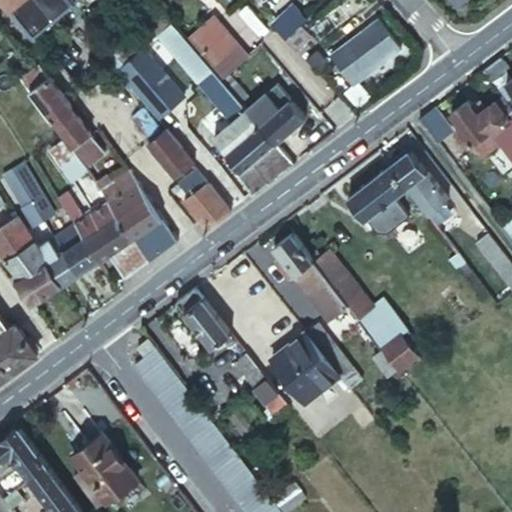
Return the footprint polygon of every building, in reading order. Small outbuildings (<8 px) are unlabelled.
[(76,0),(1,0),(32,36),(76,0)] [(296,8),(274,29),(285,40),(300,25),(307,20),(296,8)] [(241,45),(219,19),(196,37),(218,64),(241,45)] [(403,49),(383,20),(346,48),(366,75),(403,49)] [(214,67),(177,23),(162,35),(201,82),(215,69),(214,67)] [(285,40),(296,52),(312,37),(300,25),(285,40)] [(186,92),(148,45),(122,67),(148,101),(159,114),(186,92)] [(251,58),(241,45),(218,64),(214,67),(215,69),(224,80),(230,75),(251,58)] [(501,56),(484,69),(504,96),(507,99),(511,95),(511,76),(508,70),(510,68),(501,56)] [(52,117),(70,102),(50,77),(48,78),(38,64),(35,66),(20,77),(52,117)] [(270,183),(296,162),(277,142),(263,126),(253,114),(224,80),(215,69),(201,82),(237,127),(220,141),(230,155),(243,169),(238,174),(253,195),(270,183)] [(224,80),(253,114),(258,109),(230,75),(224,80)] [(263,126),(277,142),(306,115),(292,99),(286,104),(276,93),(258,109),(253,114),(263,126)] [(511,106),(507,99),(504,96),(486,110),(481,103),(473,109),(469,102),(453,115),(463,128),(476,145),(484,156),(501,143),(495,134),(509,123),(511,127),(511,106)] [(133,113),(152,138),(162,131),(158,126),(163,121),(159,114),(148,101),(133,113)] [(91,129),(73,106),(70,102),(52,117),(64,132),(66,135),(83,156),(86,160),(103,147),(99,144),(90,131),(91,129)] [(436,106),(423,116),(438,136),(451,126),(436,106)] [(148,141),(174,177),(193,163),(195,161),(168,126),(162,131),(152,138),(148,141)] [(476,145),(463,128),(455,134),(468,151),(476,145)] [(90,167),(86,160),(83,156),(66,135),(51,147),(72,179),(90,167)] [(413,186),(434,214),(454,199),(415,148),(395,163),(413,186)] [(22,161),(13,167),(23,184),(33,178),(22,161)] [(401,195),(413,186),(395,163),(354,194),(371,217),(374,216),(383,227),(392,229),(414,212),(401,195)] [(23,184),(13,167),(3,173),(24,205),(33,199),(23,184)] [(96,176),(90,167),(72,179),(76,184),(68,189),(87,217),(111,198),(103,187),(96,176)] [(150,258),(177,237),(130,167),(114,178),(103,187),(111,198),(150,258)] [(182,179),(192,192),(207,180),(197,168),(182,179)] [(103,187),(114,178),(107,169),(96,176),(103,187)] [(33,199),(46,219),(55,212),(33,178),(23,184),(33,199)] [(209,226),(231,210),(207,180),(192,192),(189,194),(186,196),(202,218),(209,226)] [(126,276),(150,258),(111,198),(87,217),(68,189),(59,195),(76,223),(101,261),(112,253),(126,276)] [(36,224),(46,219),(33,199),(24,205),(36,224)] [(18,278),(33,301),(63,284),(39,247),(19,216),(18,214),(0,224),(0,247),(5,256),(22,275),(18,278)] [(66,250),(81,273),(101,261),(76,223),(57,236),(58,239),(66,250)] [(334,279),(319,260),(297,231),(278,244),(286,255),(299,273),(310,288),(332,315),(350,301),(340,287),(334,279)] [(511,282),(511,255),(495,233),(483,243),(511,282)] [(63,284),(81,273),(66,250),(59,254),(52,243),(50,239),(39,247),(63,284)] [(66,250),(58,239),(52,243),(59,254),(66,250)] [(334,248),(319,260),(334,279),(349,268),(334,248)] [(471,261),(463,251),(455,257),(462,267),(471,261)] [(299,273),(286,255),(279,261),(292,278),(299,273)] [(340,287),(350,301),(366,289),(349,268),(334,279),(340,287)] [(238,328),(203,282),(188,292),(181,297),(216,344),(238,328)] [(362,316),(377,305),(366,289),(350,301),(362,316)] [(362,316),(386,349),(389,346),(405,369),(422,356),(405,333),(411,330),(386,297),(377,305),(362,316)] [(0,377),(36,352),(16,320),(7,326),(0,314),(0,377)] [(310,328),(344,372),(358,362),(323,318),(310,328)] [(308,398),(344,372),(310,328),(275,355),(308,398)] [(140,344),(145,352),(155,344),(150,337),(140,344)] [(159,344),(142,358),(136,361),(251,511),(288,511),(281,502),(236,443),(159,344)] [(265,363),(253,348),(241,358),(252,373),(265,363)] [(284,389),(274,375),(259,387),(268,400),(284,389)] [(26,482),(52,463),(22,423),(0,439),(0,458),(3,463),(8,458),(26,482)] [(75,452),(110,499),(140,476),(105,430),(75,452)] [(49,511),(71,511),(83,504),(52,463),(26,482),(49,511)] [(16,490),(6,497),(13,508),(24,500),(16,490)]
